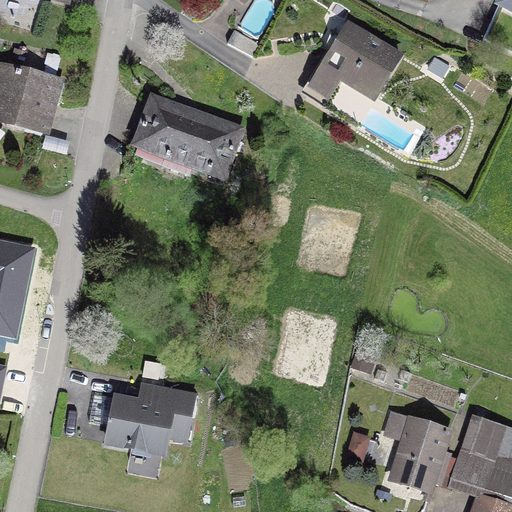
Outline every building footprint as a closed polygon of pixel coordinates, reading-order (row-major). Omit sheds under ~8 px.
[(306,95),(357,126),(400,58),(348,26),(306,95)] [(234,31),(227,44),(252,57),(259,44),(234,31)] [(0,121),(45,133),(58,82),(0,67),(0,121)] [(192,167),(224,178),(240,130),(202,117),(200,122),(150,105),(135,146),(165,157),(167,154),(194,163),(192,167)] [(33,250),(0,243),(0,333),(16,337),(33,250)] [(379,387),(387,368),(367,360),(359,379),(379,387)] [(116,399),(107,443),(164,454),(167,438),(185,441),(194,397),(160,390),(157,407),(116,399)] [(404,439),(392,479),(431,490),(433,483),(440,485),(449,456),(443,454),(449,432),(444,431),(444,432),(393,417),(388,433),(404,439)] [(484,488),(475,511),(509,511),(511,503),(511,462),(495,457),(505,430),(473,419),(454,478),(484,488)] [(354,435),(347,456),(362,461),(368,439),(354,435)]
